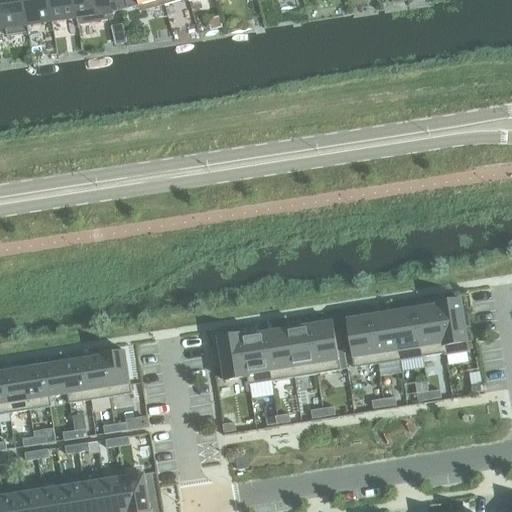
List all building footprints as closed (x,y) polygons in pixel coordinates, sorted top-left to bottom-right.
[(0,0),(0,29),(5,29),(6,36),(29,33),(28,26),(23,0),(0,0)] [(49,0),(23,0),(28,26),(53,22),(49,0)] [(74,0),(49,0),(53,22),(78,18),(74,0)] [(74,0),(78,18),(78,24),(113,19),(110,0),(74,0)] [(117,0),(121,12),(161,0),(117,0)] [(461,300),(437,304),(437,306),(445,354),(445,356),(470,352),(466,328),(470,327),(467,306),(462,306),(461,300)] [(437,306),(415,309),(423,358),(445,354),(437,306)] [(415,309),(393,313),(401,361),(423,358),(415,309)] [(393,313),(370,316),(378,365),(401,361),(393,313)] [(370,316),(346,320),(354,369),(378,365),(370,316)] [(333,322),(309,326),(317,375),(341,371),(333,322)] [(309,326),(287,330),(295,378),(317,375),(309,326)] [(287,330),(264,333),(272,382),(295,378),(287,330)] [(264,333),(243,337),(250,378),(247,378),(249,385),(272,382),(264,333)] [(219,345),(214,346),(217,368),(222,368),(225,382),(247,378),(250,378),(243,337),(243,335),(218,339),(219,345)] [(126,351),(102,355),(103,357),(109,398),(133,394),(126,351)] [(103,357),(83,360),(89,401),(109,398),(103,357)] [(83,360),(63,363),(68,394),(70,404),(89,401),(83,360)] [(63,363),(46,366),(51,397),(68,394),(63,363)] [(46,366),(24,369),(31,410),(52,407),(51,397),(46,366)] [(24,369),(5,373),(11,413),(31,410),(24,369)] [(5,373),(0,373),(0,415),(11,413),(5,373)] [(483,384),(471,386),(473,394),(484,392),(483,384)] [(440,391),(429,393),(430,400),(442,399),(440,391)] [(429,393),(417,394),(419,402),(430,400),(429,393)] [(395,398),(384,400),(385,408),(397,406),(395,398)] [(384,400),(372,401),(373,409),(385,408),(384,400)] [(334,407),(323,409),(324,417),(336,415),(334,407)] [(323,409),(311,411),(313,419),(324,417),(323,409)] [(289,415),(278,417),(279,424),(291,423),(289,415)] [(278,417),(266,418),(268,426),(279,424),(278,417)] [(127,423),(115,425),(117,433),(128,431),(127,423)] [(235,423),(223,425),(224,433),(236,431),(235,423)] [(115,425),(104,427),(105,434),(117,433),(115,425)] [(86,429),(75,431),(76,439),(88,437),(86,429)] [(75,431),(63,433),(65,441),(76,439),(75,431)] [(46,436),(35,438),(36,446),(47,444),(46,436)] [(129,437),(118,439),(119,447),(130,445),(129,437)] [(35,438),(23,440),(25,448),(36,446),(35,438)] [(118,439),(106,440),(107,448),(119,447),(118,439)] [(89,443),(77,445),(79,453),(90,451),(89,443)] [(77,445),(66,447),(67,455),(79,453),(77,445)] [(48,450),(37,451),(38,460),(50,458),(48,450)] [(37,451),(25,453),(27,461),(38,460),(37,451)] [(8,456),(0,457),(0,465),(9,464),(8,456)] [(151,511),(145,474),(124,478),(129,511),(151,511)] [(129,511),(124,478),(103,481),(108,511),(129,511)] [(108,511),(103,481),(83,484),(87,511),(108,511)] [(87,511),(83,484),(63,487),(67,511),(87,511)] [(67,511),(63,487),(43,491),(46,511),(67,511)] [(46,511),(43,491),(23,494),(25,511),(46,511)] [(25,511),(23,494),(3,497),(5,511),(25,511)]
